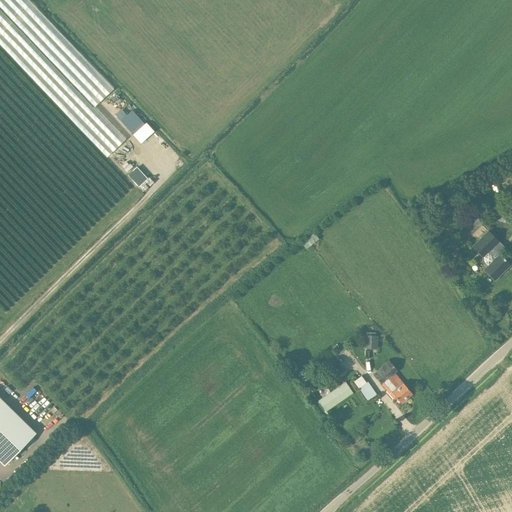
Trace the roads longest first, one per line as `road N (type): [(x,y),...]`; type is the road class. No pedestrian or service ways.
road 1 (track): [(0,343),(177,162)]
road 2 (unclassified): [(330,511),(511,347)]
